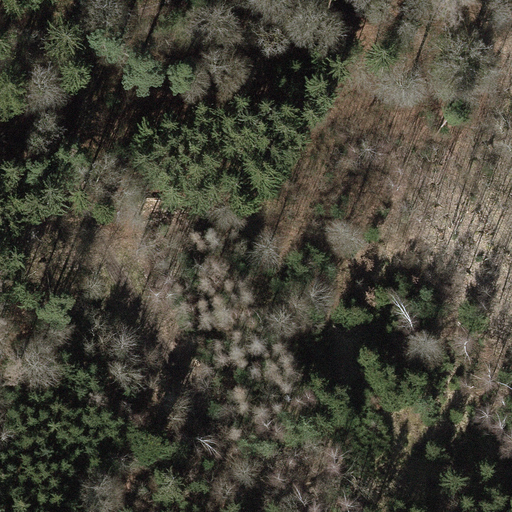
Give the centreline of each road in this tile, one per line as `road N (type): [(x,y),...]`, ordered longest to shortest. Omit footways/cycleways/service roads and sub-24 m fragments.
road 1 (track): [(47,32),(72,172),(104,248),(207,417),(254,511)]
road 2 (track): [(441,0),(469,131),(511,185)]
road 3 (track): [(180,0),(0,41)]
